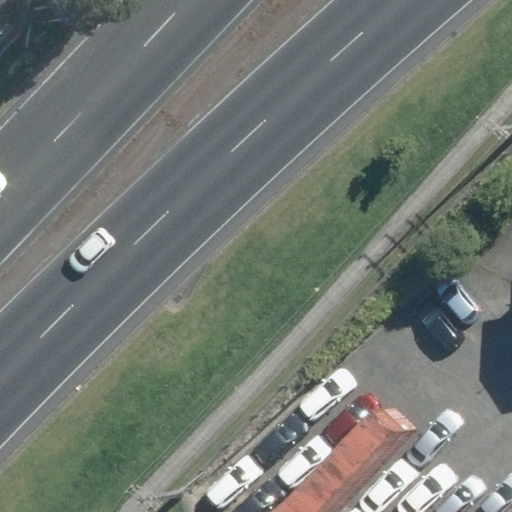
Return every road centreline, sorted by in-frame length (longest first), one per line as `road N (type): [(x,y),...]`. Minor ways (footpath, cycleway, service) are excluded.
road 1 (primary): [(409,0),(277,114),(0,398)]
road 2 (primary): [(0,189),(179,0)]
